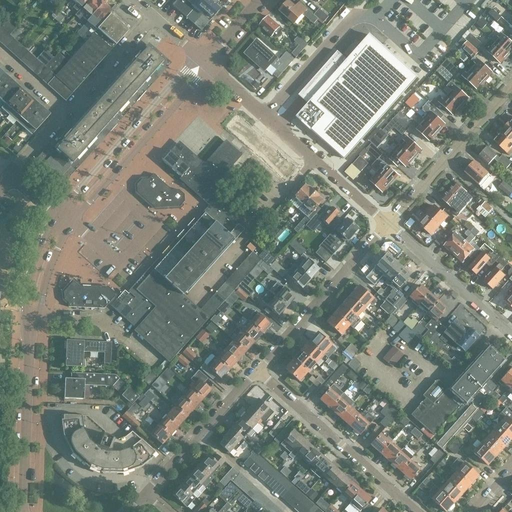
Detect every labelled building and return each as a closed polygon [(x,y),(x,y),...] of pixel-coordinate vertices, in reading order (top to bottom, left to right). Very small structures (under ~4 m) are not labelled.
[(90,0),(83,9),(80,10),(76,14),(74,11),(71,14),(74,17),(75,16),(79,20),(82,17),(87,22),(104,3),(100,0),(90,0)] [(72,0),(77,3),(73,8),(77,12),(81,7),(87,0),(72,0)] [(176,0),(172,5),(202,31),(210,22),(210,21),(211,19),(211,20),(220,10),(216,6),(220,2),(217,0),(176,0)] [(486,0),(481,7),(483,8),(490,0),(486,0)] [(288,1),(279,11),(294,25),(303,14),(314,24),(319,19),(323,23),(329,17),(320,9),(314,15),(299,2),(295,7),(288,1)] [(104,3),(87,22),(92,26),(89,29),(93,32),(111,12),(109,10),(110,8),(104,3)] [(492,9),(488,14),(497,22),(502,17),(492,9)] [(94,33),(82,46),(101,62),(129,31),(126,28),(127,27),(114,15),(113,17),(110,15),(94,33)] [(271,37),(275,33),(278,36),(283,31),(268,17),(259,26),(271,37)] [(4,20),(0,24),(0,27),(5,31),(9,35),(10,36),(15,29),(4,20)] [(15,29),(10,36),(14,40),(20,33),(15,29)] [(5,31),(0,36),(0,43),(1,45),(9,35),(5,31)] [(477,37),(482,40),(486,35),(480,31),(477,37)] [(470,33),(465,39),(477,50),(482,44),(470,33)] [(500,38),(496,43),(509,56),(511,52),(511,42),(501,33),(498,37),(500,38)] [(9,35),(1,45),(6,49),(14,40),(10,36),(9,35)] [(403,93),(417,77),(370,35),(348,60),(338,51),(299,95),(299,96),(308,104),(297,117),(344,159),(360,141),(362,139),(402,95),(403,93)] [(292,54),(296,58),(308,45),(299,36),(295,41),(300,45),(292,54)] [(14,40),(6,49),(11,53),(19,44),(14,40)] [(267,69),(271,65),(277,70),(273,74),(278,79),(287,68),(295,59),(287,53),(280,60),(278,58),(267,48),(265,49),(256,41),(245,53),(255,62),(257,60),(267,69)] [(493,72),(478,59),(476,56),(479,52),(477,50),(467,41),(461,48),(473,59),(472,60),(476,64),(472,69),(486,82),(490,77),(489,76),(493,72)] [(501,63),(504,60),(505,60),(509,56),(496,43),(491,48),(489,46),(486,50),(501,63)] [(19,44),(11,53),(15,57),(23,48),(19,44)] [(68,62),(55,76),(54,77),(59,81),(64,85),(68,89),(73,94),(101,62),(82,46),(68,62)] [(56,56),(54,58),(54,59),(46,68),(51,72),(55,76),(68,62),(63,58),(69,52),(64,47),(58,53),(56,52),(54,54),(56,56)] [(23,48),(15,57),(20,61),(28,52),(23,48)] [(147,48),(72,133),(65,127),(40,155),(43,158),(34,168),(34,174),(50,188),(54,188),(166,62),(155,52),(154,53),(147,48)] [(33,50),(30,54),(32,56),(36,59),(39,56),(33,50)] [(44,50),(39,56),(36,59),(37,60),(42,64),(46,68),(54,59),(54,58),(44,50)] [(28,52),(20,61),(24,65),(32,56),(30,54),(28,52)] [(32,56),(24,65),(29,69),(37,60),(36,59),(32,56)] [(447,59),(441,65),(453,76),(459,70),(447,59)] [(37,60),(29,69),(34,73),(42,64),(37,60)] [(42,64),(34,73),(38,78),(46,68),(42,64)] [(448,82),(453,76),(441,65),(436,71),(448,82)] [(46,68),(38,78),(43,82),(51,72),(46,68)] [(477,89),(481,86),(482,86),(486,82),(472,69),(467,74),(466,72),(462,76),(477,89)] [(51,72),(43,82),(47,85),(54,77),(55,76),(51,72)] [(4,73),(0,77),(0,93),(12,80),(4,73)] [(54,77),(47,85),(52,90),(59,81),(54,77)] [(12,80),(0,93),(0,99),(4,104),(19,87),(12,80)] [(59,81),(52,90),(56,94),(64,85),(59,81)] [(469,98),(454,85),(451,82),(446,86),(452,92),(449,95),(462,108),(466,103),(465,102),(469,98)] [(64,85),(56,94),(61,98),(68,89),(64,85)] [(19,87),(4,104),(1,108),(8,115),(27,94),(19,87)] [(68,89),(61,98),(65,102),(73,94),(68,89)] [(414,108),(420,98),(412,93),(406,104),(414,108)] [(27,94),(8,115),(16,121),(34,101),(27,94)] [(444,100),(442,98),(440,97),(437,100),(435,98),(430,103),(443,114),(447,109),(454,115),(457,111),(458,112),(462,108),(449,95),(444,100)] [(34,101),(16,121),(23,128),(42,108),(34,101)] [(445,124),(439,118),(443,114),(430,103),(429,101),(423,108),(423,111),(427,114),(422,119),(425,121),(439,133),(443,129),(442,128),(445,124)] [(42,108),(23,128),(32,135),(35,131),(50,115),(42,108)] [(439,133),(425,121),(420,126),(412,118),(410,120),(400,111),(395,118),(407,129),(410,124),(415,128),(430,141),(434,137),(435,138),(439,133)] [(234,135),(227,142),(240,154),(246,147),(284,180),(290,174),(293,177),(299,170),(236,114),(225,127),(234,135)] [(395,118),(389,124),(401,135),(407,129),(395,118)] [(511,128),(508,125),(505,128),(506,128),(502,133),(511,142),(511,128)] [(511,142),(502,133),(494,141),(511,156),(511,155),(511,142)] [(406,142),(401,147),(415,159),(419,155),(418,154),(422,150),(407,137),(404,140),(406,142)] [(388,143),(383,139),(379,143),(384,147),(388,143)] [(227,142),(208,163),(221,175),(240,154),(227,142)] [(383,154),(372,143),(366,150),(378,160),(383,154)] [(161,161),(163,163),(180,178),(188,169),(182,163),(190,155),(179,145),(171,153),(169,151),(161,161)] [(16,147),(12,151),(16,155),(20,151),(16,147)] [(406,167),(410,163),(411,164),(415,159),(401,147),(397,152),(395,150),(391,153),(406,167)] [(506,169),(511,163),(503,155),(500,158),(497,156),(498,155),(488,147),(479,156),(489,165),(495,159),(506,169)] [(204,168),(196,160),(190,155),(182,163),(188,169),(180,178),(201,197),(221,175),(208,163),(204,168)] [(369,164),(360,156),(352,165),(361,173),(369,164)] [(491,175),(475,161),(465,172),(480,187),(491,175)] [(382,167),(378,172),(392,185),(396,180),(395,179),(398,175),(383,162),(380,166),(382,167)] [(373,177),(371,176),(369,173),(366,177),(383,192),(386,189),(387,189),(392,185),(378,172),(373,177)] [(172,191),(154,175),(149,180),(141,181),(137,186),(137,193),(142,197),(149,197),(150,204),(155,209),(179,208),(184,203),(183,195),(179,190),(172,191)] [(498,188),(511,199),(511,197),(511,189),(503,182),(498,188)] [(456,183),(449,191),(469,209),(471,206),(465,201),(462,199),(467,193),(473,199),(477,203),(477,202),(479,204),(482,199),(466,185),(462,188),(456,183)] [(305,185),(292,199),(289,202),(298,210),(302,206),(314,193),(305,185)] [(469,209),(449,191),(442,199),(453,208),(459,202),(461,205),(467,211),(469,209)] [(314,193),(302,206),(308,211),(307,212),(306,212),(303,215),(305,217),(293,230),(298,234),(305,226),(316,214),(313,212),(323,201),(314,193)] [(215,202),(205,213),(235,240),(243,232),(239,228),(245,221),(237,213),(217,195),(213,200),(215,202)] [(494,210),(485,202),(481,206),(490,214),(494,210)] [(435,206),(427,215),(440,226),(448,217),(435,206)] [(327,207),(319,217),(316,214),(305,226),(312,233),(323,221),(327,225),(338,213),(332,208),(330,210),(327,207)] [(235,240),(205,213),(198,221),(228,248),(235,240)] [(440,226),(427,215),(419,224),(432,235),(440,226)] [(455,218),(451,222),(456,226),(459,222),(455,218)] [(347,219),(342,225),(340,223),(318,248),(319,249),(315,254),(325,263),(330,258),(325,253),(341,235),(346,240),(357,229),(347,219)] [(228,248),(198,221),(190,229),(221,256),(228,248)] [(456,233),(463,226),(459,222),(456,226),(452,231),(456,234),(456,233)] [(469,222),(464,227),(468,230),(470,232),(475,228),(469,222)] [(221,256),(190,229),(183,237),(213,264),(221,256)] [(472,234),(470,232),(468,230),(464,234),(469,238),(472,234)] [(445,245),(454,254),(465,242),(456,233),(456,234),(445,245)] [(465,242),(454,254),(464,262),(475,250),(469,244),(476,237),(472,234),(465,242)] [(440,244),(445,239),(441,235),(437,240),(440,244)] [(213,264),(183,237),(176,245),(206,272),(213,264)] [(306,251),(294,240),(289,246),(301,257),(306,251)] [(206,272),(176,245),(162,261),(192,288),(206,272)] [(480,249),(474,256),(477,259),(469,268),(477,274),(486,264),(490,268),(496,262),(500,258),(500,257),(494,252),(492,254),(490,252),(487,256),(483,252),(480,249)] [(261,260),(252,252),(248,256),(257,264),(261,260)] [(386,255),(370,273),(365,279),(373,286),(383,275),(395,262),(386,255)] [(257,264),(248,256),(244,260),(253,269),(257,264)] [(507,264),(500,258),(496,262),(499,265),(484,281),(493,289),(505,276),(500,272),(507,264)] [(307,259),(298,269),(310,279),(319,270),(307,259)] [(253,269),(244,260),(240,265),(250,273),(253,269)] [(192,288),(162,261),(154,270),(184,297),(185,296),(186,296),(187,296),(188,295),(187,294),(192,288)] [(272,270),(263,262),(259,267),(268,275),(272,270)] [(287,273),(274,262),(269,267),(282,278),(287,273)] [(395,262),(383,275),(388,279),(384,284),(388,287),(390,284),(392,283),(403,270),(395,262)] [(250,273),(240,265),(236,269),(245,278),(250,273)] [(245,278),(236,269),(232,274),(241,282),(245,278)] [(301,289),(310,279),(298,269),(290,278),(301,289)] [(199,311),(184,297),(154,270),(135,291),(143,299),(190,339),(209,319),(199,311)] [(403,270),(392,283),(396,287),(393,290),(396,293),(388,303),(393,308),(403,297),(402,297),(403,296),(398,292),(408,282),(406,280),(410,276),(403,270)] [(241,282),(232,274),(228,278),(238,287),(241,282)] [(238,287),(228,278),(224,283),(234,291),(237,287),(238,287)] [(252,292),(243,284),(241,282),(238,287),(237,287),(248,297),(252,292)] [(294,297),(284,288),(277,282),(269,291),(286,307),(294,297)] [(234,291),(224,283),(221,287),(230,295),(233,292),(234,291)] [(409,297),(418,306),(429,294),(421,286),(417,290),(416,289),(409,297)] [(230,295),(221,287),(216,292),(225,300),(230,295)] [(248,297),(237,287),(234,291),(233,292),(234,293),(234,294),(243,302),(248,297)] [(359,287),(351,296),(364,308),(369,303),(373,306),(376,302),(373,300),(359,287)] [(80,289),(69,288),(64,294),(64,299),(68,303),(68,308),(79,308),(80,289)] [(96,289),(80,289),(79,308),(95,309),(96,289)] [(107,290),(96,289),(95,309),(104,309),(115,297),(107,290)] [(278,316),(286,307),(269,291),(260,300),(278,316)] [(225,300),(216,292),(212,296),(221,305),(225,300)] [(429,294),(418,306),(427,313),(438,301),(429,294)] [(221,305),(212,296),(208,301),(217,309),(221,305)] [(364,308),(351,296),(343,305),(356,317),(361,312),(362,313),(365,309),(364,308)] [(131,303),(125,297),(115,308),(121,314),(131,303)] [(403,297),(393,308),(396,310),(392,314),(394,316),(407,301),(403,297)] [(125,319),(136,329),(172,360),(190,339),(143,299),(125,319)] [(217,309),(208,301),(204,305),(213,313),(217,309)] [(393,308),(388,303),(385,301),(379,308),(389,317),(392,314),(396,310),(393,308)] [(446,309),(438,301),(427,313),(432,318),(424,327),(428,330),(420,339),(425,343),(441,325),(437,321),(444,313),(443,312),(446,309)] [(213,313),(204,305),(199,311),(209,319),(213,313)] [(356,317),(343,305),(335,313),(348,326),(353,330),(361,321),(356,317)] [(228,311),(224,308),(220,313),(223,316),(228,311)] [(254,319),(250,324),(262,334),(270,325),(256,312),(252,316),(254,319)] [(223,316),(220,313),(215,318),(219,321),(223,316)] [(348,326),(335,313),(327,322),(341,336),(345,332),(344,331),(348,326)] [(392,315),(385,322),(391,328),(394,328),(399,322),(392,315)] [(379,329),(384,323),(379,319),(374,324),(379,329)] [(457,319),(440,338),(451,348),(468,329),(466,327),(467,326),(467,324),(463,320),(461,320),(460,321),(457,319)] [(417,325),(411,320),(405,326),(411,331),(417,325)] [(250,324),(242,333),(254,344),(262,334),(250,324)] [(211,329),(208,326),(203,331),(207,334),(211,329)] [(468,329),(451,348),(460,357),(478,337),(468,329)] [(207,334),(203,331),(199,336),(203,339),(207,334)] [(242,333),(233,342),(246,353),(254,344),(242,333)] [(317,333),(309,342),(323,354),(327,349),(329,350),(332,346),(317,333)] [(111,343),(66,341),(65,367),(82,368),(83,352),(103,353),(103,364),(110,364),(111,343)] [(233,342),(225,351),(237,362),(246,353),(233,342)] [(323,354),(309,342),(301,351),(315,363),(319,358),(320,359),(324,355),(323,354)] [(346,349),(354,356),(358,351),(350,344),(346,349)] [(393,366),(404,354),(394,345),(383,357),(393,366)] [(470,401),(473,403),(436,445),(443,451),(446,448),(451,442),(455,438),(463,429),(467,424),(476,414),(479,410),(487,401),(492,396),(491,396),(493,393),(492,392),(496,387),(489,380),(505,361),(488,346),(448,390),(447,388),(432,405),(426,398),(410,416),(433,436),(462,404),(465,407),(470,401)] [(196,356),(187,348),(182,353),(191,361),(196,356)] [(346,359),(343,362),(342,362),(346,365),(354,356),(346,349),(341,355),(346,359)] [(225,351),(218,360),(217,360),(229,371),(237,362),(225,351)] [(315,363),(301,351),(293,360),(307,372),(308,373),(311,369),(310,368),(315,363)] [(185,368),(190,363),(181,355),(176,360),(185,368)] [(354,358),(347,365),(354,372),(360,366),(360,363),(354,358)] [(217,360),(209,369),(206,367),(204,365),(200,370),(212,381),(216,376),(221,380),(229,371),(217,360)] [(307,372),(293,360),(285,369),(300,382),(303,378),(302,377),(307,372)] [(336,366),(331,361),(327,366),(332,370),(336,366)] [(334,384),(347,369),(342,365),(329,379),(334,384)] [(511,367),(500,381),(498,383),(502,386),(503,384),(509,389),(511,385),(511,367)] [(357,377),(349,371),(346,375),(353,381),(357,377)] [(151,372),(143,380),(149,386),(156,377),(151,372)] [(160,378),(163,381),(168,376),(164,372),(160,378)] [(112,388),(119,379),(114,375),(71,373),(70,379),(65,379),(64,399),(84,400),(85,386),(112,388)] [(316,388),(320,384),(315,379),(311,376),(308,380),(316,388)] [(195,384),(191,389),(203,400),(212,390),(197,377),(193,382),(195,384)] [(363,392),(367,387),(363,383),(358,388),(363,392)] [(330,408),(343,394),(333,384),(320,399),(330,408)] [(367,395),(371,390),(373,389),(369,385),(367,387),(363,392),(367,395)] [(132,405),(137,399),(139,397),(128,387),(121,396),(132,405)] [(191,389),(183,398),(195,409),(203,400),(191,389)] [(143,396),(147,399),(152,394),(148,391),(143,396)] [(353,403),(343,394),(330,408),(340,417),(349,407),(353,403)] [(143,396),(139,400),(143,404),(147,399),(143,396)] [(501,404),(497,401),(494,398),(492,396),(487,401),(496,409),(501,404)] [(183,398),(175,407),(187,418),(195,409),(183,398)] [(258,399),(249,410),(259,419),(262,421),(266,416),(264,414),(268,409),(258,399)] [(380,424),(394,408),(388,403),(379,413),(385,418),(379,424),(380,424)] [(175,407),(167,416),(179,427),(187,418),(175,407)] [(349,407),(340,417),(350,426),(361,413),(360,414),(356,410),(354,412),(349,407)] [(385,429),(398,414),(399,413),(394,408),(380,424),(385,429)] [(497,417),(502,422),(498,427),(497,426),(511,439),(511,438),(511,415),(505,408),(497,417)] [(259,419),(249,410),(240,419),(251,429),(259,419)] [(485,415),(479,410),(476,414),(481,419),(485,415)] [(141,425),(126,412),(121,417),(136,430),(141,425)] [(361,413),(350,426),(360,435),(369,425),(374,419),(368,414),(366,417),(361,413)] [(118,440),(104,434),(105,433),(105,432),(87,416),(63,415),(63,420),(61,420),(63,436),(70,449),(71,449),(70,449),(72,448),(77,455),(76,456),(76,457),(88,468),(88,467),(89,465),(101,470),(101,472),(100,472),(100,473),(117,473),(117,471),(126,470),(126,471),(126,472),(141,467),(153,457),(152,457),(152,456),(155,452),(132,432),(125,437),(118,440)] [(167,416),(159,425),(158,426),(170,436),(179,427),(167,416)] [(272,430),(277,434),(285,425),(277,418),(272,424),(275,426),(272,430)] [(251,429),(240,419),(231,429),(242,439),(251,429)] [(149,426),(154,430),(150,435),(162,446),(170,436),(158,426),(159,425),(154,421),(149,426)] [(472,429),(467,424),(463,429),(468,433),(472,429)] [(495,430),(490,436),(503,448),(511,439),(497,426),(494,429),(495,430)] [(414,428),(410,433),(414,437),(418,432),(414,428)] [(242,439),(231,429),(222,439),(224,441),(220,445),(229,453),(233,449),(236,451),(245,441),(242,439)] [(268,434),(273,438),(277,434),(272,430),(268,434)] [(289,436),(283,431),(274,441),(279,445),(283,440),(283,441),(280,445),(290,454),(293,450),(294,450),(303,440),(293,431),(289,436)] [(418,432),(414,437),(418,441),(422,436),(418,432)] [(381,454),(390,443),(392,441),(387,437),(385,439),(380,434),(370,445),(381,454)] [(485,440),(481,444),(482,445),(496,457),(503,448),(490,436),(486,441),(485,440)] [(455,438),(451,442),(459,450),(464,445),(455,438)] [(302,460),(313,448),(303,440),(294,450),(289,456),(292,460),(296,455),(302,460)] [(459,450),(451,442),(446,448),(455,455),(459,450)] [(390,443),(381,454),(390,463),(400,452),(390,443)] [(487,466),(496,457),(482,445),(478,450),(477,449),(473,453),(487,466)] [(258,446),(254,449),(259,454),(263,450),(258,446)] [(323,457),(313,448),(302,460),(307,465),(309,463),(313,467),(323,457)] [(258,455),(259,454),(254,449),(251,453),(253,455),(244,465),(256,475),(266,463),(258,455)] [(400,472),(410,461),(413,457),(403,449),(400,452),(390,463),(400,472)] [(443,455),(438,450),(429,460),(434,465),(443,455)] [(284,452),(280,457),(284,461),(289,456),(284,452)] [(208,455),(199,465),(210,475),(213,471),(215,472),(220,467),(225,462),(217,455),(213,459),(208,455)] [(332,465),(323,457),(313,467),(317,471),(316,472),(322,477),(332,465)] [(410,461),(400,472),(411,481),(420,470),(410,461)] [(478,476),(464,463),(461,461),(456,466),(460,469),(457,473),(470,485),(478,476)] [(263,482),(274,470),(266,463),(256,475),(263,482)] [(210,475),(199,465),(190,475),(201,485),(210,475)] [(286,477),(291,471),(285,465),(280,471),(286,477)] [(342,474),(332,465),(322,477),(326,482),(328,480),(332,485),(342,474)] [(239,474),(232,468),(219,483),(224,487),(230,480),(232,483),(240,474),(240,473),(239,474)] [(303,469),(299,474),(303,479),(308,474),(303,469)] [(272,490),(283,477),(274,470),(263,482),(272,490)] [(457,473),(454,470),(446,479),(449,482),(462,494),(470,485),(457,473)] [(238,487),(245,479),(240,474),(232,483),(238,487)] [(351,483),(342,474),(332,485),(336,488),(335,490),(341,495),(351,483)] [(201,485),(190,475),(181,485),(192,495),(195,498),(204,488),(201,485)] [(417,488),(418,488),(422,492),(431,483),(430,483),(434,479),(429,475),(417,488)] [(281,498),(292,486),(283,477),(272,490),(281,498)] [(243,492),(251,484),(245,479),(238,487),(243,492)] [(443,487),(440,491),(454,503),(462,494),(449,482),(444,487),(443,487)] [(226,511),(227,511),(231,507),(242,494),(230,483),(218,496),(226,504),(218,511),(212,511),(210,510),(208,511),(226,511)] [(224,487),(219,483),(215,487),(220,492),(224,487)] [(361,491),(351,483),(341,495),(346,499),(342,504),(335,511),(343,511),(347,508),(346,508),(349,504),(361,491)] [(248,497),(256,488),(251,484),(243,492),(243,493),(248,497)] [(192,495),(181,485),(172,495),(183,505),(192,495)] [(305,497),(292,486),(281,498),(294,509),(305,497)] [(440,491),(435,487),(430,492),(430,496),(432,498),(431,500),(445,511),(447,511),(448,511),(451,511),(454,508),(454,505),(453,504),(454,503),(440,491)] [(254,502),(262,493),(256,488),(248,497),(254,502)] [(371,500),(361,491),(349,504),(358,511),(367,511),(371,508),(367,504),(371,500)] [(259,507),(267,498),(262,493),(254,502),(259,507)] [(305,497),(294,509),(297,511),(300,511),(310,501),(305,497)] [(264,511),(272,503),(267,498),(259,507),(264,511)] [(310,501),(300,511),(307,511),(314,505),(310,501)] [(193,511),(201,511),(206,507),(201,503),(193,511)] [(282,511),(272,503),(264,511),(282,511)]
